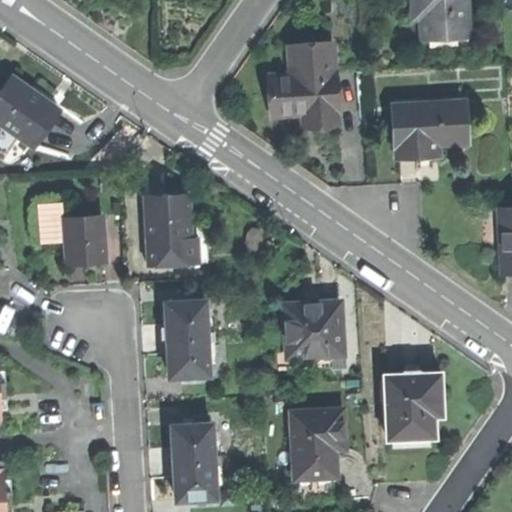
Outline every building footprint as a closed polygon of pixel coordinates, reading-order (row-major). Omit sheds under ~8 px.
[(425,38),(472,35),(469,0),(414,0),(415,4),(423,4),(425,38)] [(305,124),(340,122),(335,43),(292,45),(294,74),(274,75),(275,97),(277,115),(304,113),(305,124)] [(341,66),(342,72),(366,71),(366,64),(341,66)] [(12,78),(0,95),(0,121),(38,147),(62,111),(38,95),(12,78)] [(395,104),(398,155),(417,154),(437,153),(437,143),(468,141),(466,100),(395,104)] [(148,197),(191,195),(190,169),(162,170),(139,171),(140,197),(148,197)] [(193,238),(191,195),(148,197),(149,240),(193,238)] [(42,245),(68,243),(66,220),(65,204),(39,206),(42,245)] [(503,271),(511,270),(511,206),(500,207),(501,238),(503,271)] [(68,243),(69,263),(89,262),(107,261),(104,217),(66,220),(68,243)] [(170,361),(171,376),(211,374),(206,301),(166,304),(168,322),(170,361)] [(287,306),(289,345),(306,344),(306,356),(344,354),(341,302),(315,304),(287,306)] [(386,372),(387,437),(437,436),(437,414),(446,414),(445,371),(422,372),(422,368),(412,368),(404,369),(404,372),(386,372)] [(344,409),(293,411),(296,478),(338,476),(338,462),(337,448),(346,448),(344,409)] [(168,487),(169,503),(208,501),(204,426),(164,428),(165,447),(168,487)] [(0,511),(3,511),(4,511),(10,511),(10,502),(9,493),(2,493),(0,464),(0,511)]
